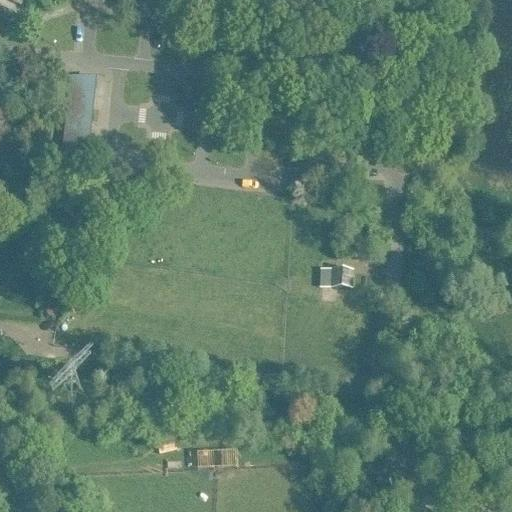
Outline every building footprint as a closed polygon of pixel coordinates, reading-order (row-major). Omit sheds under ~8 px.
[(93,77),(67,75),(60,150),(85,152),(93,77)] [(30,183),(47,185),(51,149),(34,147),(30,183)] [(110,179),(60,174),(59,187),(108,191),(108,196),(152,201),(154,185),(110,179)] [(331,285),(331,293),(353,294),(353,276),(334,275),(331,275),(331,285)] [(34,469),(36,477),(49,473),(46,466),(34,469)]
